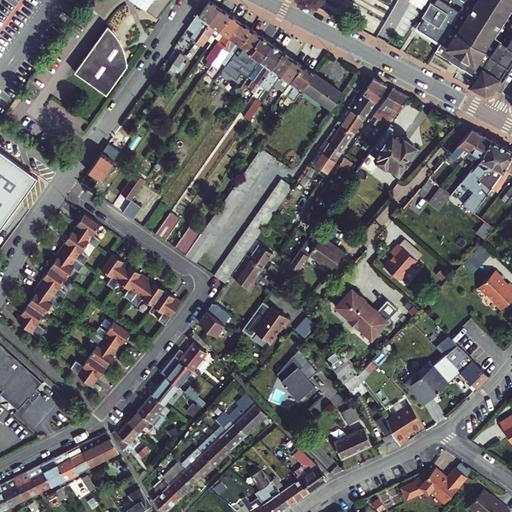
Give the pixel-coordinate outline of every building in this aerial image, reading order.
[(167,0),(135,0),(157,15),(167,0)] [(196,41),(220,7),(209,0),(204,7),(199,15),(189,29),(193,33),(190,37),(196,41)] [(424,32),(440,43),(459,11),(441,0),(436,0),(434,4),(431,3),(422,17),(425,19),(419,29),(424,32)] [(511,59),(511,0),(466,0),(463,6),(459,11),(440,43),(435,51),(477,78),(483,69),(499,80),(511,59)] [(211,42),(214,37),(230,15),(220,7),(196,41),(190,50),(193,52),(199,43),(202,46),(207,39),(211,42)] [(214,59),(241,22),(230,15),(214,37),(219,40),(209,55),(214,59)] [(221,62),(225,65),(251,29),(241,22),(214,59),(211,63),(218,67),(221,62)] [(107,94),(128,66),(120,48),(121,47),(122,46),(122,44),(122,43),(121,41),(119,38),(116,33),(114,31),(112,28),(110,26),(109,25),(75,71),(107,94)] [(251,29),(225,65),(236,72),(261,36),(251,29)] [(246,80),(254,68),(272,43),(261,36),(236,72),(228,83),(234,88),(241,76),(246,80)] [(259,84),(283,51),(272,43),(254,68),(259,71),(248,86),(253,90),(251,92),(253,93),(259,84)] [(181,63),(185,57),(174,49),(170,55),(166,61),(170,64),(166,69),(172,73),(176,68),(177,69),(181,63)] [(292,58),(283,51),(259,84),(269,91),(292,58)] [(269,91),(261,102),(266,106),(279,88),(284,91),(302,64),(292,58),(269,91)] [(283,92),(294,100),(303,88),(314,73),(302,64),(284,91),(283,92)] [(483,69),(477,78),(471,87),(485,95),(491,94),(499,80),(483,69)] [(342,92),(314,73),(303,88),(331,108),(342,92)] [(363,92),(376,101),(387,85),(373,78),(372,79),(370,77),(362,89),(364,91),(363,92)] [(392,88),(387,95),(378,108),(386,113),(400,92),(398,91),(392,88)] [(354,97),(348,105),(352,108),(352,109),(364,117),(376,101),(363,92),(358,100),(354,97)] [(393,117),(408,96),(400,92),(386,113),(393,117)] [(249,112),(253,115),(261,102),(256,99),(251,106),(249,112)] [(340,125),(353,134),(364,117),(352,109),(348,106),(337,122),(340,125)] [(376,117),(388,125),(392,119),(393,117),(386,113),(378,108),(373,115),(376,117)] [(372,122),(374,123),(384,130),(388,125),(376,117),(372,122)] [(395,175),(397,172),(398,173),(400,170),(403,170),(405,166),(405,165),(417,148),(415,146),(413,143),(411,141),(407,141),(401,137),(393,132),(394,130),(392,125),(391,124),(394,120),(392,119),(388,125),(384,130),(372,147),(369,152),(361,163),(360,164),(372,173),(379,163),(395,175)] [(375,129),(368,140),(366,142),(372,147),(384,130),(374,123),(372,126),(375,129)] [(334,128),(326,139),(342,150),(353,134),(340,125),(337,130),(334,128)] [(464,158),(466,156),(471,151),(472,152),(481,134),(471,129),(445,159),(450,163),(459,153),(464,158)] [(470,167),(473,169),(492,140),(481,134),(472,152),(471,151),(466,156),(474,162),(470,167)] [(326,139),(319,149),(335,160),(342,150),(326,139)] [(511,150),(498,143),(492,140),(473,169),(462,182),(473,192),(463,204),(464,205),(474,213),(483,201),(490,191),(511,154),(511,150)] [(362,147),(369,152),(372,147),(366,142),(362,147)] [(0,228),(38,176),(0,148),(0,228)] [(261,148),(186,255),(196,262),(271,155),(261,148)] [(319,149),(311,161),(328,173),(335,160),(319,149)] [(510,171),(511,172),(511,154),(490,191),(495,195),(498,192),(510,171)] [(345,158),(341,164),(349,170),(348,172),(353,175),(355,172),(351,169),(354,165),(345,158)] [(349,170),(341,164),(337,169),(346,175),(348,172),(349,170)] [(135,172),(121,192),(131,199),(145,179),(135,172)] [(408,203),(419,212),(442,187),(431,177),(408,203)] [(272,214),(292,186),(282,179),(262,207),(272,214)] [(441,210),(452,192),(441,185),(430,202),(441,210)] [(511,186),(502,198),(506,202),(511,195),(511,186)] [(131,199),(123,211),(133,219),(142,206),(131,199)] [(224,282),(272,214),(262,207),(214,275),(224,282)] [(170,212),(155,233),(165,240),(180,219),(170,212)] [(101,224),(85,213),(73,230),(90,241),(97,246),(101,239),(94,235),(101,224)] [(485,222),(478,232),(486,238),(493,228),(485,222)] [(189,226),(174,247),(184,254),(199,232),(189,226)] [(73,230),(61,247),(84,264),(90,257),(83,251),(90,241),(73,230)] [(313,230),(284,271),(290,275),(295,269),(298,271),(300,267),(301,268),(306,261),(305,260),(310,254),(331,270),(344,252),(313,230)] [(417,260),(398,243),(390,252),(393,255),(391,258),(384,266),(400,280),(417,260)] [(482,243),(465,262),(474,271),(492,252),(482,243)] [(260,244),(250,257),(263,267),(273,253),(260,244)] [(58,256),(51,266),(67,278),(74,268),(80,271),(84,264),(61,247),(56,254),(58,256)] [(130,265),(110,251),(99,267),(112,276),(108,283),(114,288),(130,265)] [(253,282),(263,267),(250,257),(245,254),(235,269),(253,282)] [(417,262),(401,279),(408,285),(423,269),(417,262)] [(280,271),(271,264),(268,270),(279,278),(282,274),(279,272),(280,271)] [(147,277),(130,265),(119,281),(129,287),(124,295),(131,300),(147,277)] [(51,266),(39,283),(62,299),(67,293),(60,287),(67,278),(51,266)] [(253,282),(235,269),(230,274),(248,287),(253,282)] [(494,269),(476,288),(484,295),(487,293),(493,299),(492,300),(501,308),(510,299),(511,300),(511,283),(509,281),(507,284),(501,278),(502,277),(494,269)] [(274,285),(278,279),(274,276),(270,282),(274,285)] [(164,289),(147,277),(131,300),(137,305),(143,297),(153,305),(164,289)] [(36,292),(28,302),(45,313),(52,303),(57,307),(62,299),(39,283),(34,291),(36,292)] [(179,300),(164,289),(153,305),(161,311),(156,318),(164,322),(179,300)] [(359,296),(351,289),(335,306),(348,319),(347,320),(356,329),(357,327),(370,340),(387,323),(386,322),(397,311),(387,302),(377,312),(372,307),(372,308),(364,301),(365,301),(359,295),(359,296)] [(231,314),(212,301),(206,310),(223,324),(231,314)] [(28,302),(17,319),(38,338),(44,328),(38,324),(45,313),(28,302)] [(253,314),(242,329),(251,336),(255,331),(270,342),(283,325),(285,326),(290,319),(272,305),(270,308),(262,302),(253,314)] [(223,324),(206,310),(198,321),(216,333),(223,324)] [(130,332),(114,321),(107,331),(99,326),(94,333),(119,350),(130,332)] [(119,350),(94,333),(89,340),(97,345),(90,355),(107,366),(119,350)] [(451,338),(449,336),(441,344),(449,352),(418,378),(414,374),(405,381),(418,397),(420,395),(426,401),(460,371),(473,384),(470,387),(474,391),(488,377),(475,363),(451,338)] [(180,359),(193,370),(207,353),(194,342),(185,353),(180,348),(175,355),(180,359)] [(1,352),(0,351),(0,387),(2,390),(0,392),(0,393),(17,409),(28,398),(32,402),(40,392),(36,388),(42,382),(5,348),(1,352)] [(311,373),(295,352),(278,372),(283,378),(281,379),(297,399),(304,393),(307,398),(317,388),(307,375),(311,373)] [(71,367),(92,387),(107,366),(90,355),(83,365),(75,361),(71,367)] [(166,376),(179,387),(193,370),(180,359),(175,355),(161,372),(166,376)] [(357,372),(347,360),(334,370),(354,395),(359,391),(362,394),(367,389),(361,382),(357,376),(355,374),(357,372)] [(361,382),(377,365),(372,360),(357,376),(361,382)] [(166,376),(152,393),(165,404),(179,387),(166,376)] [(183,386),(181,388),(202,407),(205,403),(198,396),(200,394),(190,386),(187,389),(183,386)] [(138,411),(149,421),(150,422),(165,404),(152,393),(138,411)] [(244,402),(229,416),(247,434),(267,415),(247,394),(241,399),(244,402)] [(353,405),(341,412),(349,424),(361,417),(353,405)] [(422,423),(411,405),(386,420),(390,425),(393,431),(400,445),(409,439),(406,434),(422,423)] [(128,421),(139,431),(149,421),(138,411),(128,421)] [(227,430),(219,437),(231,449),(247,434),(229,416),(225,412),(217,419),(227,430)] [(511,413),(498,423),(511,443),(511,413)] [(384,415),(378,419),(384,429),(390,425),(386,420),(384,415)] [(139,431),(128,421),(118,432),(114,429),(112,432),(122,449),(139,431)] [(384,429),(387,434),(393,431),(390,425),(384,429)] [(372,444),(364,428),(334,442),(341,458),(372,444)] [(387,434),(382,437),(390,451),(400,445),(393,431),(387,434)] [(106,432),(81,445),(90,465),(118,452),(106,432)] [(231,449),(219,437),(214,432),(198,448),(214,465),(231,449)] [(67,452),(77,472),(90,465),(81,445),(67,452)] [(182,464),(198,480),(214,465),(198,448),(182,464)] [(298,477),(299,479),(308,492),(329,478),(319,466),(299,448),(293,454),(304,464),(293,472),(298,477)] [(64,479),(77,472),(67,452),(54,458),(64,479)] [(40,465),(50,485),(64,479),(54,458),(40,465)] [(163,476),(164,477),(182,495),(198,480),(182,464),(179,461),(163,476)] [(40,465),(27,472),(37,492),(50,485),(40,465)] [(445,471),(438,465),(425,479),(421,475),(417,479),(403,485),(408,496),(420,491),(422,496),(428,494),(432,489),(446,500),(467,475),(457,466),(448,476),(444,473),(445,471)] [(264,503),(263,504),(267,511),(279,511),(290,505),(281,491),(279,489),(272,479),(266,472),(264,473),(261,468),(252,475),(261,488),(255,492),(258,497),(259,498),(260,497),(264,503)] [(13,479),(23,499),(37,492),(27,472),(13,479)] [(94,487),(86,475),(80,478),(89,490),(94,487)] [(159,494),(153,499),(159,508),(166,511),(182,495),(164,477),(160,480),(162,482),(155,489),(159,494)] [(276,477),(272,479),(279,489),(283,486),(281,483),(280,483),(276,477)] [(13,479),(0,485),(0,486),(10,506),(23,499),(13,479)] [(308,492),(299,479),(281,491),(290,505),(308,492)] [(162,482),(160,480),(152,487),(155,489),(162,482)] [(0,510),(10,506),(0,486),(0,510)] [(60,488),(56,491),(61,500),(65,497),(60,488)] [(132,500),(133,500),(137,506),(133,509),(131,505),(122,511),(121,511),(148,511),(150,504),(140,488),(129,495),(132,500)] [(497,498),(494,498),(482,488),(478,494),(475,492),(468,500),(470,502),(469,503),(477,509),(476,511),(477,511),(507,511),(510,509),(497,498)] [(249,511),(267,511),(263,504),(257,498),(250,502),(246,496),(242,498),(251,511),(249,511)] [(382,496),(375,499),(380,511),(387,509),(382,496)] [(249,511),(251,511),(242,498),(240,500),(247,511),(249,511)] [(37,511),(39,511),(34,502),(29,505),(32,511),(37,511)]
